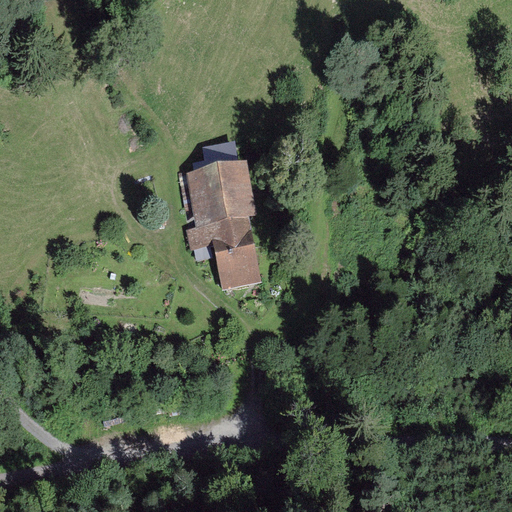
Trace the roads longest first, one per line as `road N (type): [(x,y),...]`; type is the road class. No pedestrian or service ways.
road 1 (track): [(511,446),(262,439),(0,482)]
road 2 (track): [(262,439),(248,323),(196,276),(180,244)]
